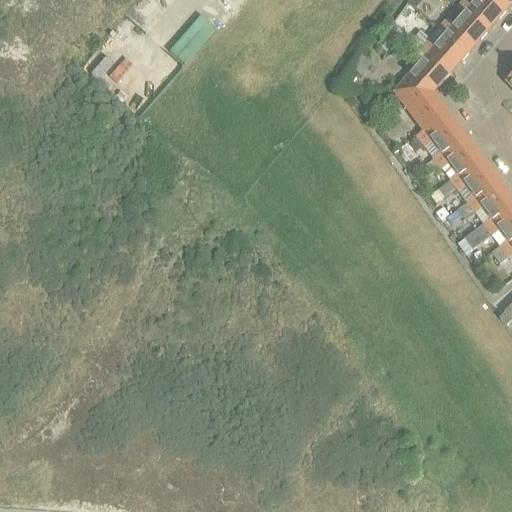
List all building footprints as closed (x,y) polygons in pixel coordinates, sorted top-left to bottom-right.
[(494,0),(464,0),(459,6),(489,32),(507,12),(494,0)] [(511,0),(494,0),(507,12),(511,5),(511,0)] [(438,31),(445,37),(448,33),(470,53),(489,32),(459,6),(438,31)] [(201,18),(169,54),(184,67),(215,30),(201,18)] [(392,27),(377,46),(386,54),(403,36),(392,27)] [(411,44),(416,49),(420,45),(452,74),(470,53),(448,33),(445,37),(435,48),(420,34),(411,44)] [(416,69),(394,94),(433,96),(452,74),(420,45),(416,49),(407,60),(416,69)] [(360,56),(349,70),(361,79),(372,65),(366,61),(360,56)] [(347,72),(341,82),(348,87),(355,77),(347,72)] [(369,91),(367,108),(389,110),(391,94),(369,91)] [(394,94),(423,133),(426,137),(450,119),(433,96),(394,94)] [(431,144),(440,155),(443,159),(467,141),(450,119),(426,137),(423,133),(415,139),(416,139),(422,148),(424,150),(431,144)] [(416,139),(408,145),(414,153),(422,148),(416,139)] [(448,166),(456,177),(460,181),(484,163),(467,141),(443,159),(440,155),(432,161),(439,170),(440,172),(448,166)] [(432,161),(421,168),(428,178),(439,170),(432,161)] [(456,192),(456,193),(464,187),(473,199),(476,203),(500,185),(484,163),(460,181),(456,177),(448,182),(449,184),(456,192)] [(449,184),(441,190),(447,198),(456,192),(449,184)] [(474,216),(483,228),(486,231),(511,211),(511,201),(500,185),(476,203),(473,199),(458,210),(466,221),(474,216)] [(499,233),(507,244),(509,247),(511,245),(511,211),(486,231),(483,228),(457,248),(466,259),(499,233)] [(511,245),(509,247),(507,244),(490,256),(499,267),(511,257),(511,245)] [(510,323),(511,325),(511,308),(498,322),(505,328),(510,323)]
